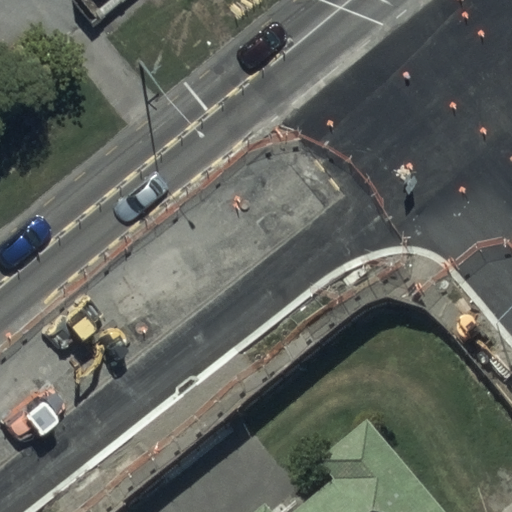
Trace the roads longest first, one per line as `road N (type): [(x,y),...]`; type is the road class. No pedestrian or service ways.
road 1 (primary): [(0,389),(403,59)]
road 2 (residential): [(403,59),(511,194)]
